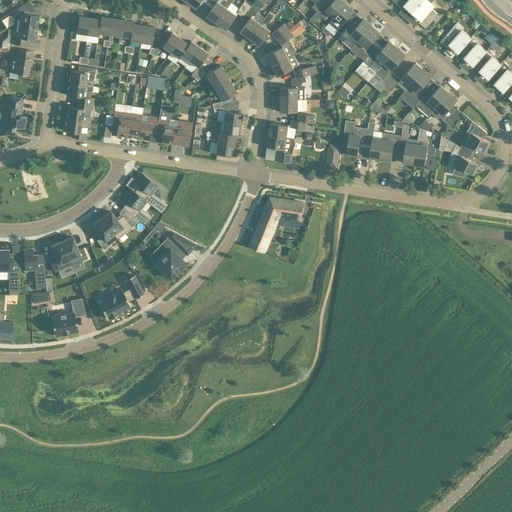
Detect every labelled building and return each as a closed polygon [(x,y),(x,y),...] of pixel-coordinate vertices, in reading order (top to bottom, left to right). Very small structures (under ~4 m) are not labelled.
[(197,8),(202,1),(202,0),(187,0),(186,2),(190,5),(191,4),(197,8)] [(227,8),(232,0),(217,0),(207,15),(213,19),(212,21),(216,23),(227,8)] [(221,25),(227,29),(237,15),(236,14),(237,13),(243,17),(248,11),(251,6),(245,1),(239,9),(231,3),(233,0),(232,0),(227,8),(216,23),(220,26),(221,25)] [(255,0),(251,6),(248,11),(254,16),(260,8),(261,8),(266,2),(270,6),(273,2),(271,0),(255,0)] [(331,13),(335,16),(346,3),(341,0),(334,0),(329,6),(325,2),(326,0),(317,11),(309,20),(314,24),(322,15),(326,19),(331,13)] [(312,7),(317,11),(326,0),(316,0),(317,1),(312,7)] [(403,8),(405,5),(413,12),(423,0),(397,0),(396,2),(403,8)] [(434,5),(428,0),(423,0),(413,12),(421,19),(419,22),(426,28),(439,14),(432,8),(434,5)] [(15,14),(14,18),(13,23),(37,27),(39,15),(32,14),(32,12),(33,12),(34,6),(29,1),(18,7),(17,13),(15,14)] [(346,3),(335,16),(329,22),(338,30),(339,29),(343,32),(342,34),(351,23),(347,19),(354,11),(346,3)] [(255,41),(261,45),(266,37),(271,31),(266,27),(274,16),(269,12),(265,18),(264,18),(261,23),(250,39),(254,42),(255,41)] [(251,16),(241,31),(247,35),(246,36),(250,39),(261,23),(264,18),(265,18),(261,15),(258,21),(251,16)] [(79,16),(76,32),(87,34),(89,17),(79,16)] [(89,17),(87,34),(98,35),(101,16),(100,16),(100,19),(89,17)] [(101,16),(98,35),(98,36),(99,33),(109,34),(111,17),(101,16)] [(120,36),(122,19),(111,17),(109,34),(120,36)] [(342,34),(339,38),(351,49),(371,26),(363,18),(356,27),(351,23),(342,34)] [(130,37),(130,40),(133,23),(133,20),(122,19),(120,36),(130,37)] [(291,19),(286,23),(289,28),(294,24),(291,19)] [(13,23),(13,24),(12,29),(8,29),(7,37),(2,41),(1,48),(10,48),(10,43),(27,45),(28,38),(35,39),(37,27),(13,23)] [(141,42),(143,25),(133,23),(130,40),(141,42)] [(272,33),(276,38),(289,28),(285,23),(272,33)] [(143,25),(141,42),(152,43),(154,27),(143,25)] [(371,26),(351,49),(352,49),(358,55),(362,55),(365,51),(369,55),(377,45),(373,41),(380,33),(371,26)] [(453,27),(440,41),(448,47),(450,44),(458,51),(468,40),(471,37),(462,29),(460,32),(453,27)] [(289,28),(276,38),(281,45),(282,45),(289,39),(294,36),(289,28)] [(491,43),(497,37),(490,31),(485,38),(491,43)] [(162,32),(155,49),(152,55),(156,57),(159,51),(162,53),(165,48),(175,34),(172,32),(168,37),(162,32)] [(175,34),(165,48),(179,58),(181,55),(181,54),(188,44),(181,38),(175,34)] [(505,45),(497,38),(490,45),(498,52),(505,45)] [(181,55),(189,60),(199,47),(191,40),(188,44),(181,54),(181,55)] [(463,60),(466,58),(473,64),(483,53),(484,53),(486,50),(477,42),(475,46),(468,40),(458,51),(456,54),(463,60)] [(377,45),(369,55),(364,61),(360,66),(372,76),(376,72),(385,62),(397,48),(389,41),(381,49),(377,45)] [(290,43),(267,54),(270,61),(269,61),(271,66),(288,57),(294,54),(294,55),(295,54),(290,43)] [(197,66),(191,75),(194,78),(199,73),(211,61),(205,57),(208,53),(199,47),(189,60),(197,66)] [(393,69),(405,55),(397,48),(385,62),(376,72),(384,79),(381,82),(386,86),(396,75),(392,71),(393,69)] [(10,71),(18,72),(28,74),(30,59),(32,59),(34,51),(18,49),(17,56),(12,56),(10,71)] [(473,64),(471,67),(478,74),(481,71),(488,77),(501,63),(492,56),(490,59),(484,53),(483,53),(473,64)] [(278,76),(287,72),(299,65),(294,55),(294,54),(288,57),(271,66),(273,70),(275,69),(278,76)] [(84,57),(83,64),(94,66),(95,59),(84,57)] [(488,77),(486,80),(493,87),(496,84),(503,90),(511,80),(511,72),(508,69),(511,66),(504,61),(501,63),(488,77)] [(410,84),(423,70),(414,63),(402,77),(405,80),(400,86),(406,90),(410,84)] [(146,66),(138,64),(136,70),(144,72),(146,66)] [(69,82),(93,86),(95,68),(78,65),(78,71),(71,70),(69,82)] [(206,74),(211,82),(226,73),(220,65),(206,74)] [(296,78),(301,77),(305,76),(318,73),(316,65),(294,71),(296,78)] [(423,70),(406,90),(405,90),(418,102),(428,90),(424,86),(431,78),(423,70)] [(199,73),(194,78),(197,81),(202,77),(199,73)] [(231,82),(226,73),(211,82),(217,91),(231,82)] [(127,81),(128,83),(134,84),(135,76),(128,75),(127,81)] [(164,89),(165,76),(147,75),(147,88),(164,89)] [(396,75),(386,86),(391,90),(391,91),(398,83),(401,79),(396,75)] [(325,89),(332,88),(330,80),(324,81),(325,89)] [(511,80),(503,90),(501,93),(508,100),(511,97),(511,98),(511,80)] [(77,96),(76,101),(93,104),(94,98),(90,98),(91,91),(92,91),(93,86),(69,82),(67,94),(77,96)] [(237,91),(231,82),(217,91),(222,100),(237,91)] [(345,98),(348,95),(350,92),(343,85),(335,95),(344,98),(345,98)] [(433,94),(428,90),(418,102),(415,105),(428,116),(431,113),(448,93),(440,85),(433,94)] [(279,94),(279,99),(298,99),(305,99),(305,87),(298,87),(281,87),(281,94),(279,94)] [(457,100),(448,93),(431,113),(438,119),(440,117),(443,120),(450,126),(453,122),(448,118),(447,116),(445,114),(452,105),(457,100)] [(2,115),(2,118),(0,128),(5,129),(5,133),(13,135),(14,129),(21,130),(21,127),(24,127),(25,116),(19,115),(21,98),(9,96),(7,107),(12,108),(11,117),(2,115)] [(307,99),(305,99),(298,99),(279,99),(279,104),(281,104),(281,111),(298,111),(298,110),(307,110),(307,99)] [(387,113),(389,104),(375,99),(373,108),(387,113)] [(92,110),(93,104),(76,101),(75,107),(68,106),(66,118),(90,122),(91,116),(92,110)] [(117,103),(116,108),(142,113),(143,108),(117,103)] [(161,104),(159,117),(156,133),(162,134),(161,142),(168,143),(167,144),(172,144),(175,126),(176,120),(170,119),(172,106),(161,104)] [(457,108),(448,118),(453,122),(462,112),(457,108)] [(131,113),(125,112),(114,110),(112,125),(117,126),(116,135),(123,136),(123,137),(127,137),(131,113)] [(225,110),(223,121),(240,124),(242,113),(225,110)] [(409,112),(402,120),(411,123),(414,120),(413,115),(409,112)] [(142,115),(137,114),(131,113),(127,137),(132,138),(132,137),(138,138),(141,121),(142,115)] [(298,120),(314,122),(315,115),(299,113),(298,120)] [(159,117),(142,115),(141,121),(138,138),(138,139),(143,140),(143,139),(150,140),(151,132),(156,133),(159,117)] [(73,132),(72,137),(85,139),(86,134),(80,133),(81,126),(87,127),(89,127),(90,122),(66,118),(64,130),(73,132)] [(305,129),(307,122),(313,123),(314,122),(298,120),(291,119),(290,125),(271,122),(270,129),(268,129),(268,134),(294,138),(296,128),(305,129)] [(421,125),(429,130),(433,124),(425,119),(421,125)] [(184,145),(185,137),(190,138),(193,123),(176,120),(175,126),(172,144),(177,145),(177,144),(184,145)] [(238,135),(240,124),(223,121),(222,132),(236,134),(238,135)] [(381,158),(385,132),(374,130),(374,129),(375,123),(369,122),(368,128),(365,144),(371,145),(370,156),(381,158)] [(110,138),(112,125),(105,124),(104,137),(110,138)] [(484,151),(485,151),(486,149),(487,150),(490,144),(489,143),(490,141),(484,139),(487,133),(488,133),(478,124),(477,124),(469,137),(465,135),(463,140),(464,140),(460,147),(472,152),(475,146),(484,151)] [(365,144),(368,128),(362,127),(361,136),(350,134),(347,152),(349,153),(349,154),(356,155),(356,154),(358,154),(360,143),(365,144)] [(234,145),(236,134),(222,132),(211,131),(210,141),(217,142),(234,145)] [(399,149),(401,137),(401,135),(385,132),(381,158),(392,159),(393,149),(399,149)] [(277,160),(291,162),(295,138),(294,138),(268,134),(267,139),(268,139),(267,146),(279,148),(277,160)] [(401,137),(399,149),(405,150),(403,161),(414,163),(417,144),(411,143),(412,139),(401,137)] [(217,142),(215,153),(232,156),(234,145),(217,142)] [(329,144),(326,166),(338,168),(341,146),(329,144)] [(417,144),(414,163),(416,163),(416,165),(424,166),(424,164),(425,165),(426,156),(427,154),(433,155),(432,157),(430,170),(436,170),(440,148),(428,146),(417,144)] [(468,171),(473,174),(474,172),(475,172),(478,166),(477,166),(478,164),(478,163),(469,158),(472,152),(460,147),(455,157),(459,159),(452,173),(452,174),(465,177),(465,176),(468,171)] [(140,183),(135,191),(147,200),(146,201),(161,212),(167,204),(152,193),(158,185),(141,172),(135,180),(140,183)] [(141,208),(146,201),(147,200),(135,191),(130,187),(124,195),(129,199),(123,207),(145,224),(151,215),(141,208)] [(265,251),(276,224),(279,216),(301,219),(303,202),(270,197),(250,244),(265,251)] [(51,204),(34,209),(35,215),(53,210),(51,204)] [(110,211),(101,218),(117,238),(132,227),(123,215),(117,219),(110,211)] [(108,245),(117,238),(101,218),(92,225),(101,236),(96,240),(104,249),(109,245),(108,245)] [(146,241),(154,232),(155,233),(157,230),(160,232),(166,224),(160,220),(143,239),(146,241)] [(183,261),(181,259),(174,252),(179,246),(187,253),(187,254),(196,244),(172,232),(168,236),(175,242),(170,248),(169,248),(155,262),(154,263),(170,278),(181,267),(184,264),(185,263),(184,262),(183,261)] [(62,241),(69,259),(80,255),(72,236),(62,241)] [(69,259),(62,241),(51,245),(59,263),(69,259)] [(33,248),(23,249),(25,270),(34,269),(35,282),(45,281),(43,253),(33,254),(33,248)] [(9,250),(0,249),(0,270),(9,271),(9,284),(19,284),(19,256),(9,256),(9,250)] [(102,271),(108,267),(104,262),(100,265),(102,271)] [(135,298),(144,293),(134,275),(125,279),(130,288),(123,292),(122,289),(98,301),(107,318),(110,317),(110,318),(118,314),(117,313),(131,306),(128,301),(135,297),(135,298)] [(51,316),(55,335),(78,330),(75,316),(85,314),(82,297),(70,300),(73,312),(51,316)] [(0,335),(12,337),(13,320),(0,318),(0,335)]
